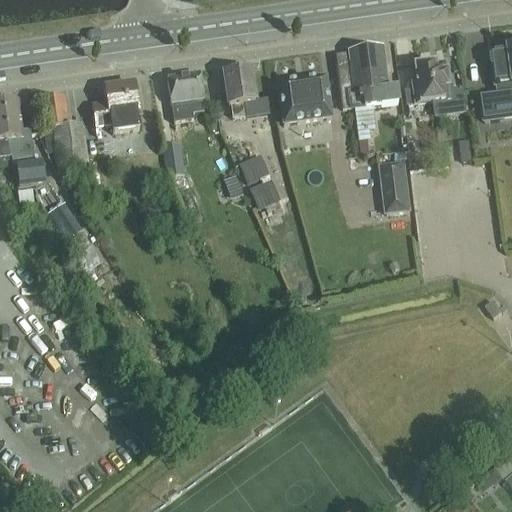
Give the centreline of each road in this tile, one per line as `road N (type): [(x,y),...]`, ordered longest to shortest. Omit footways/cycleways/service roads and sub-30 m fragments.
road 1 (primary): [(149,34),(392,0)]
road 2 (primary): [(0,56),(149,34)]
